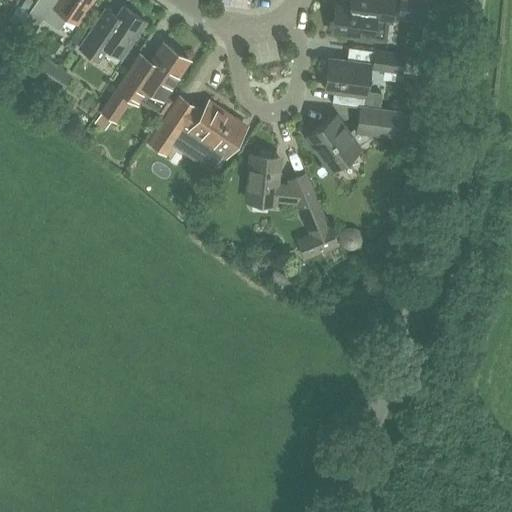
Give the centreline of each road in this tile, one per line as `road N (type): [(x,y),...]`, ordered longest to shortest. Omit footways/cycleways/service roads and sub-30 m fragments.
road 1 (unclassified): [(357,511),(446,190),(458,110)]
road 2 (residential): [(232,24),(242,90),(268,114),(287,109),(296,96),(303,59),(290,17)]
